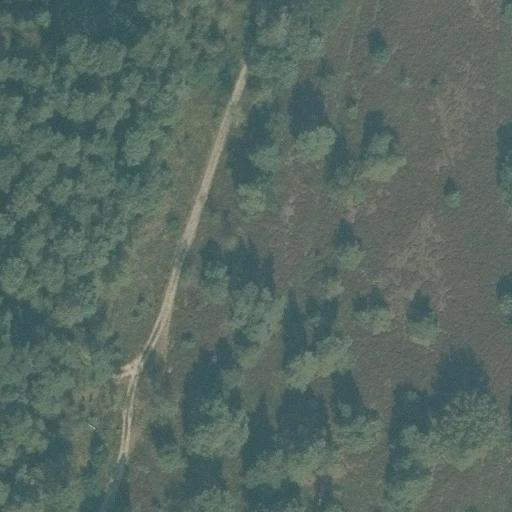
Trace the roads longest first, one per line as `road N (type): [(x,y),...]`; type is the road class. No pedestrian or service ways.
road 1 (track): [(263,0),(144,396),(100,511)]
road 2 (track): [(0,290),(144,396)]
